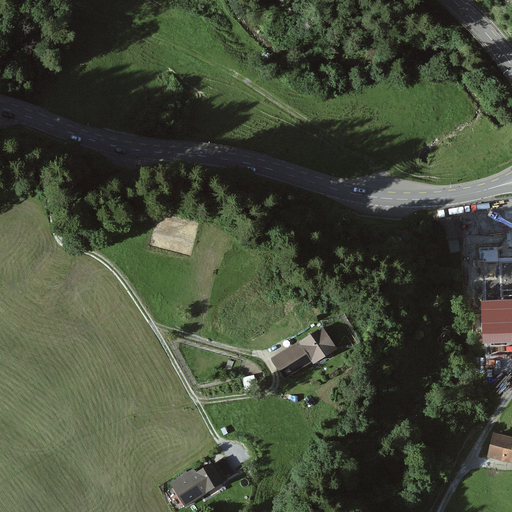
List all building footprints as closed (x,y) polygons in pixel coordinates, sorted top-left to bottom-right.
[(511,212),(502,212),(504,245),(511,244),(511,212)] [(489,215),(464,219),(468,248),(493,244),(489,215)] [(460,221),(444,224),(448,242),(463,239),(460,221)] [(511,258),(479,260),(482,306),(511,304),(511,258)] [(323,330),(273,361),(284,380),(335,349),(323,330)] [(511,459),(511,437),(493,433),(487,457),(511,463),(511,459)] [(212,460),(171,486),(186,509),(227,484),(212,460)]
